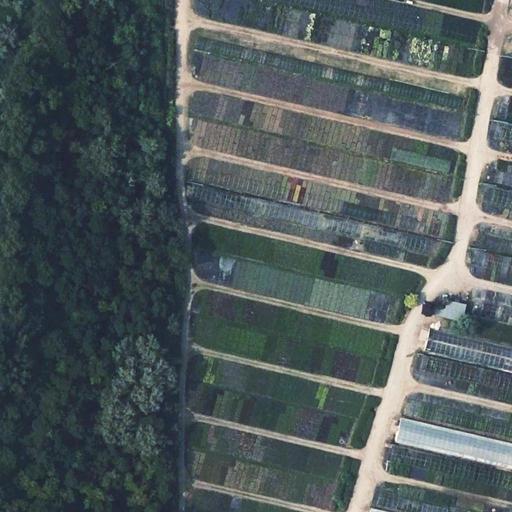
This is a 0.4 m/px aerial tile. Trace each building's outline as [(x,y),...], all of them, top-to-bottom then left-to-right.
[(424,248),(426,236),(191,188),(188,201),(424,248)] [(511,261),(482,256),(479,269),(511,276),(511,261)] [(435,299),(432,316),(461,322),(464,305),(435,299)] [(511,345),(427,328),(422,353),(511,371),(511,345)] [(511,374),(419,362),(417,374),(423,374),(422,386),(473,392),(472,397),(505,401),(506,397),(511,397),(511,374)] [(511,473),(389,453),(388,461),(396,463),(393,478),(499,496),(500,496),(498,488),(511,490),(511,446),(396,427),(392,450),(511,470),(511,473)]
